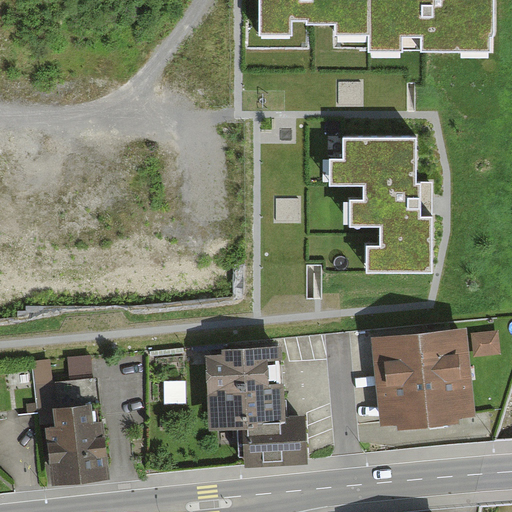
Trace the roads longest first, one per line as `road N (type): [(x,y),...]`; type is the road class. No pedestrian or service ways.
road 1 (primary): [(107,511),(511,472)]
road 2 (unknown): [(0,114),(159,109)]
